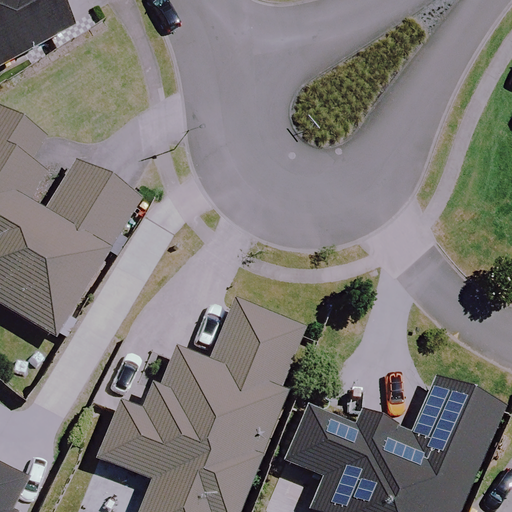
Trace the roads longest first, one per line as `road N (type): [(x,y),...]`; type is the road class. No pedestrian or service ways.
road 1 (residential): [(487,0),(362,193)]
road 2 (residential): [(362,193),(331,201),(294,197),(268,178),(255,118),(278,76)]
road 3 (residential): [(362,193),(458,306),(511,333)]
road 4 (residential): [(278,76),(334,32),(400,0)]
